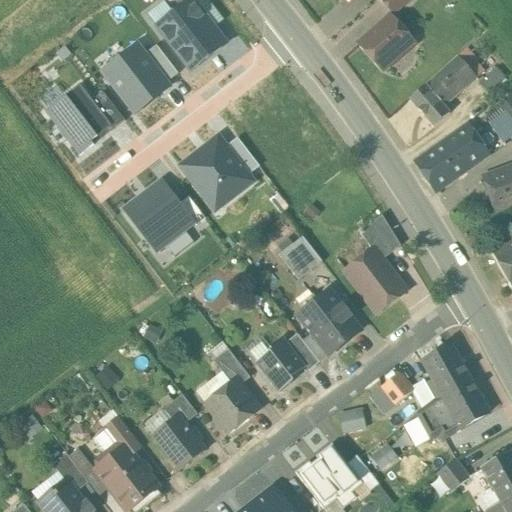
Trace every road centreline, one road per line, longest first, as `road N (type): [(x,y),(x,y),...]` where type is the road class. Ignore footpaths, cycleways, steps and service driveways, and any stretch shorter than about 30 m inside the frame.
road 1 (residential): [(475,302),(189,511)]
road 2 (tertiary): [(296,36),(396,173),(475,302)]
road 3 (residential): [(296,36),(100,185)]
